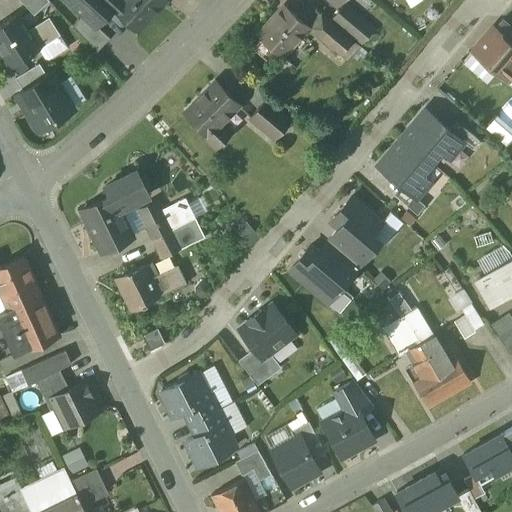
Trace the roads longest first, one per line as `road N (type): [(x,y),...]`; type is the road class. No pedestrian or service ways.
road 1 (residential): [(130,383),(319,204),(490,0)]
road 2 (residential): [(278,511),(511,376)]
road 3 (residential): [(33,177),(109,117),(224,0)]
road 4 (residential): [(130,383),(33,177)]
road 5 (residential): [(199,511),(130,383)]
